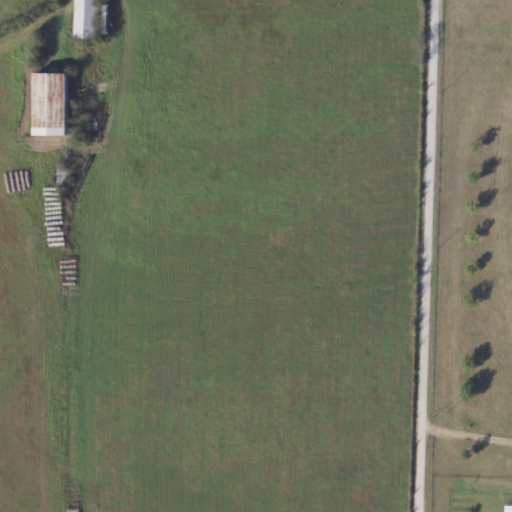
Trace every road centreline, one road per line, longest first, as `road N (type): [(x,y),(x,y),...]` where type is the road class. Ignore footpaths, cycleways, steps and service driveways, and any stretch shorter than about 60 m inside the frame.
road 1 (residential): [(415,511),(428,0)]
road 2 (residential): [(77,222),(126,38),(112,0)]
